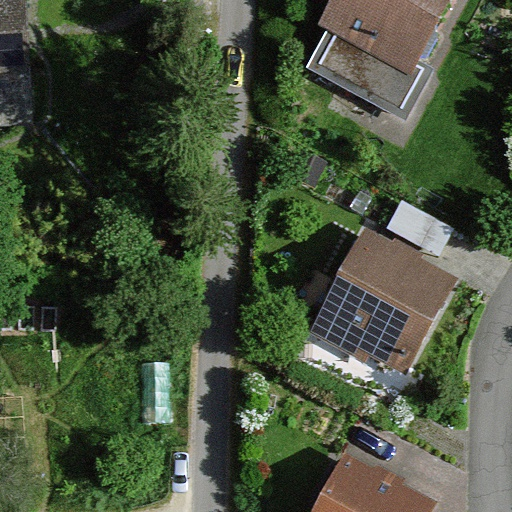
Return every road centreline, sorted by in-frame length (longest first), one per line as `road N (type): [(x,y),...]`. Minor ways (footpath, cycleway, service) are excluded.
road 1 (residential): [(242,0),(209,511)]
road 2 (residential): [(492,511),(493,370),(511,311)]
